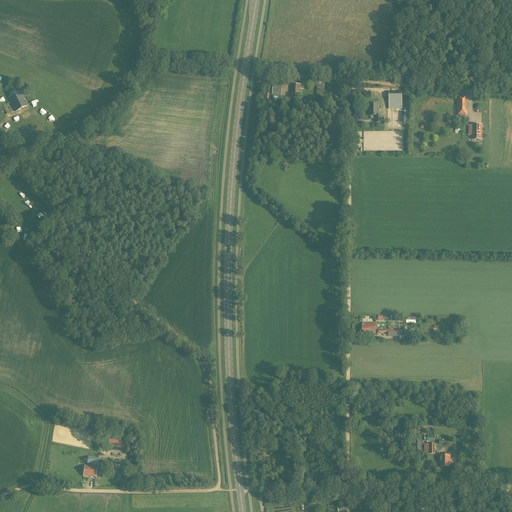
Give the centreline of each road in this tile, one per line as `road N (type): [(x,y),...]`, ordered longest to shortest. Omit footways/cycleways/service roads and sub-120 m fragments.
road 1 (primary): [(239,489),(228,243),(256,0)]
road 2 (track): [(348,82),(347,487)]
road 3 (unclassified): [(511,485),(239,489)]
road 4 (track): [(195,349),(116,285),(22,173),(0,168)]
road 5 (track): [(22,173),(104,129),(148,60),(227,70)]
road 6 (track): [(218,490),(34,484),(0,496)]
road 7 (unclassified): [(218,490),(210,375),(195,349)]
